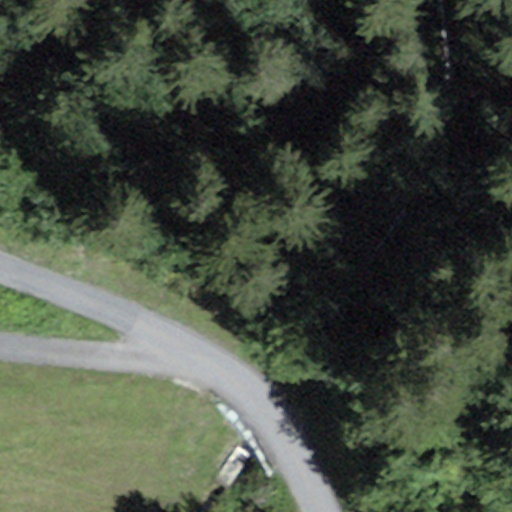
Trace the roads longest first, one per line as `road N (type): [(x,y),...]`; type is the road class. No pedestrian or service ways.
road 1 (unclassified): [(0,266),(143,316),(239,360),(252,375)]
road 2 (track): [(239,360),(194,372),(0,345)]
road 3 (unclassified): [(318,511),(252,375)]
